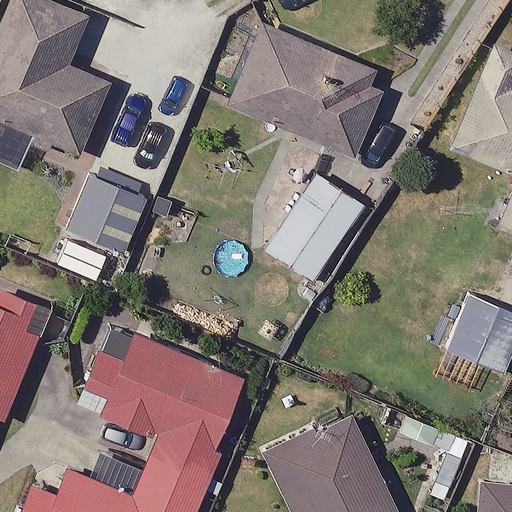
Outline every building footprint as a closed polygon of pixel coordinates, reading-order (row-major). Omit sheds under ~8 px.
[(0,0),(0,115),(31,127),(26,140),(50,149),(55,135),(78,144),(104,72),(63,57),(82,4),(71,0),(0,0)] [(367,64),(255,17),(222,95),(349,149),(374,90),(359,83),(367,64)] [(511,72),(511,46),(488,37),(444,140),(511,168),(511,175),(495,216),(511,223),(511,79),(509,79),(511,72)] [(361,199),(314,168),(264,244),(310,275),(361,199)] [(123,247),(143,193),(86,172),(66,225),(123,247)] [(105,250),(63,233),(53,260),(95,276),(105,250)] [(511,267),(501,299),(511,302),(511,314),(505,334),(511,336),(511,267)] [(40,310),(0,295),(0,410),(1,411),(40,310)] [(207,436),(233,372),(119,326),(113,341),(91,332),(74,374),(108,388),(98,412),(149,432),(129,481),(52,449),(37,486),(22,480),(9,511),(189,511),(218,440),(207,436)] [(393,511),(347,412),(268,448),(297,511),(393,511)] [(511,511),(511,483),(483,481),(479,511),(511,511)]
